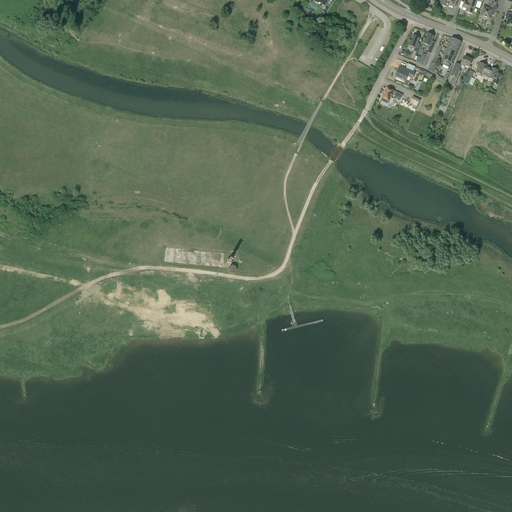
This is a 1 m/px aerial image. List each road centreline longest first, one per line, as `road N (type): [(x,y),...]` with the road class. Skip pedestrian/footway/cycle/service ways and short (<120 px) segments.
road 1 (track): [(310,121),(284,182),(294,232),(276,274),(229,281),(113,274),(0,327)]
road 2 (track): [(511,198),(398,143),(363,113)]
road 3 (track): [(294,232),(368,104)]
